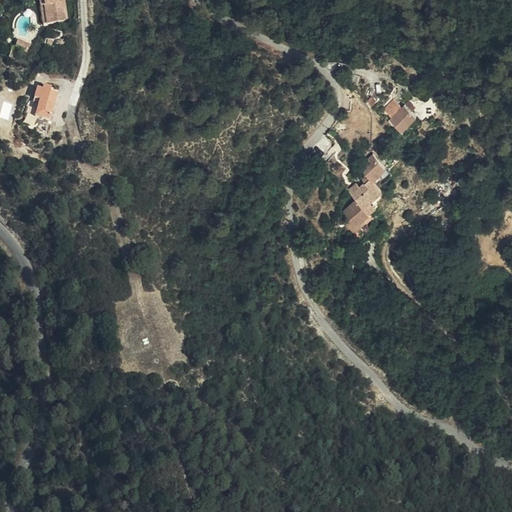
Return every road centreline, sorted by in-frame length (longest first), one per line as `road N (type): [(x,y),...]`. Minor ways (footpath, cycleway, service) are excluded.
road 1 (unclassified): [(193,0),(304,56),(309,70),(290,191),(305,298),(397,403),(511,464)]
road 2 (unclassified): [(0,229),(22,255),(37,296),(42,373),(34,444),(9,511)]
